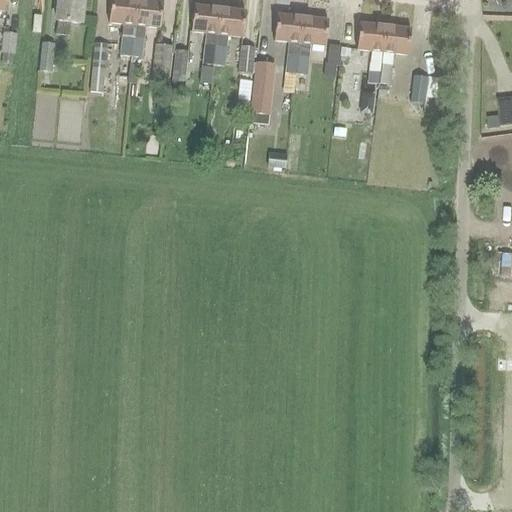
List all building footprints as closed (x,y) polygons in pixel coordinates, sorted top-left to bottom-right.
[(81,26),(84,0),(59,0),(57,23),(58,23),(57,36),(69,37),(71,24),(81,26)] [(132,58),(138,2),(121,0),(112,0),(110,25),(124,27),(121,56),(132,58)] [(160,31),(163,4),(138,2),(132,58),(143,59),(146,29),(160,31)] [(214,66),(220,10),(195,7),(192,33),(207,35),(204,65),(214,66)] [(243,39),(245,13),(220,10),(214,66),(226,67),(229,37),(243,39)] [(297,75),(303,19),(278,17),(275,43),(290,44),(287,74),(297,75)] [(326,48),(328,22),(303,19),(297,75),(308,76),(311,47),(326,48)] [(380,84),(386,28),(361,26),(358,52),(372,54),(369,83),(380,84)] [(408,58),(411,31),(386,28),(380,84),(391,85),(395,56),(408,58)] [(4,33),(1,54),(3,54),(4,54),(13,55),(14,55),(15,55),(17,34),(4,33)] [(51,73),(55,46),(43,44),(39,72),(51,73)] [(96,45),(93,69),(91,92),(102,93),(103,85),(111,86),(112,77),(105,76),(108,46),(96,45)] [(169,82),(172,46),(156,45),(153,80),(169,82)] [(251,124),(257,63),(254,63),(255,49),(241,47),(238,73),(255,75),(249,124),(251,124)] [(185,86),(188,53),(176,52),(172,85),(185,86)] [(4,54),(3,64),(13,65),(14,55),(13,55),(4,54)] [(268,126),(274,65),(257,63),(251,124),(268,126)] [(335,78),(337,65),(325,64),(324,77),(335,78)] [(202,68),(200,85),(211,86),(213,69),(202,68)] [(423,105),(426,78),(413,77),(410,104),(423,105)] [(373,120),(374,94),(362,93),(362,80),(343,80),(342,119),(373,120)] [(166,90),(158,89),(157,103),(165,104),(166,90)] [(511,99),(496,101),(499,128),(511,126),(511,99)] [(342,130),(334,129),(333,137),(342,138),(342,130)] [(268,168),(284,170),(285,156),(269,154),(268,168)]
